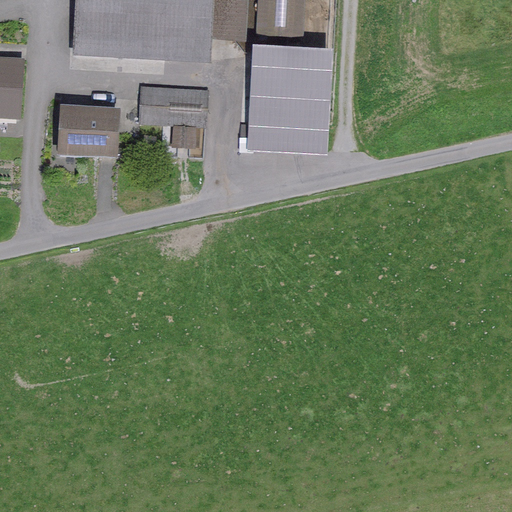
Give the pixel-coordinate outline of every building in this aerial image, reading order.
[(201,0),(61,0),(59,47),(198,56),(201,0)] [(299,0),(251,0),(249,33),(298,36),(299,0)] [(255,56),(251,156),(333,159),(336,60),(255,56)] [(14,59),(0,57),(0,121),(9,122),(14,59)] [(199,89),(137,88),(136,122),(167,122),(167,145),(188,146),(188,124),(198,124),(199,89)] [(105,108),(46,104),(43,151),(102,155),(105,108)]
